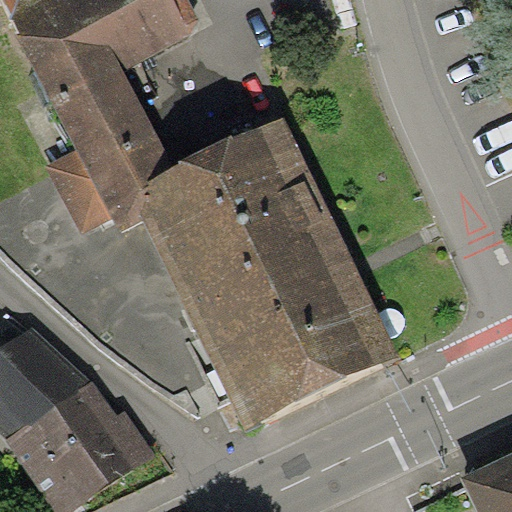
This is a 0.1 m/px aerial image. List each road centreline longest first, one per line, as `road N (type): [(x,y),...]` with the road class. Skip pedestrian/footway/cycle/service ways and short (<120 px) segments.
road 1 (residential): [(231,511),(194,448),(0,272)]
road 2 (residential): [(511,305),(398,65),(381,0)]
road 3 (primary): [(240,511),(511,383)]
